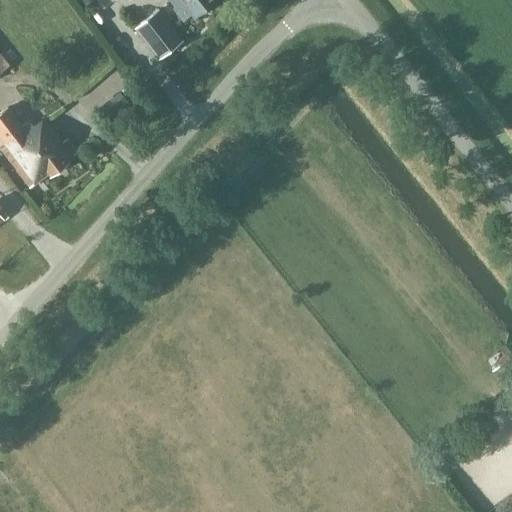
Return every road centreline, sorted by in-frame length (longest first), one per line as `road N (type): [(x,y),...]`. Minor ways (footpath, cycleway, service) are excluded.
road 1 (unclassified): [(0,341),(268,45),(320,0)]
road 2 (unclassified): [(511,208),(343,0)]
